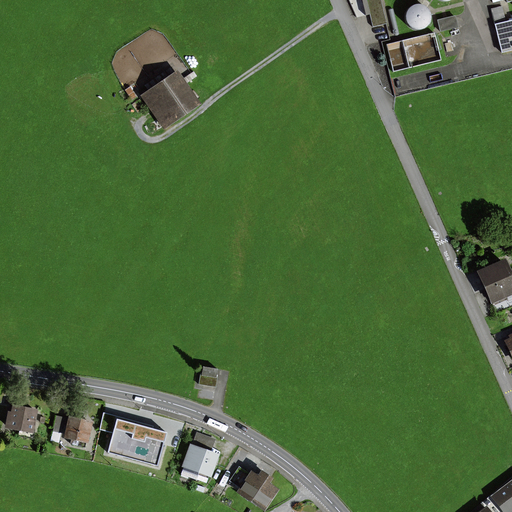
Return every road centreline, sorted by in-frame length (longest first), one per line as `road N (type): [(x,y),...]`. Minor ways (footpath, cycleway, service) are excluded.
road 1 (residential): [(511,397),(336,0)]
road 2 (tertiary): [(0,371),(148,397),(211,417),(287,462),(339,511)]
road 3 (track): [(342,14),(162,139),(139,135),(149,115)]
